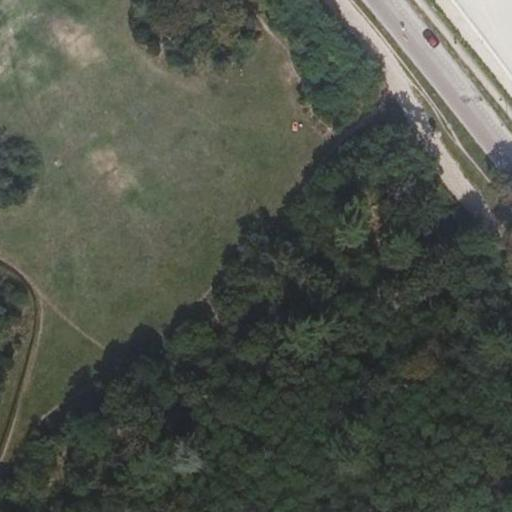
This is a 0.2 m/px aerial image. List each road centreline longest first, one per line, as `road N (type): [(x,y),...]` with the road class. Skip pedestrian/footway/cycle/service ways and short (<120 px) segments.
road 1 (unknown): [(337,0),(458,184),(511,249)]
road 2 (unclassified): [(378,0),(511,161)]
road 3 (unknown): [(416,0),(511,122)]
